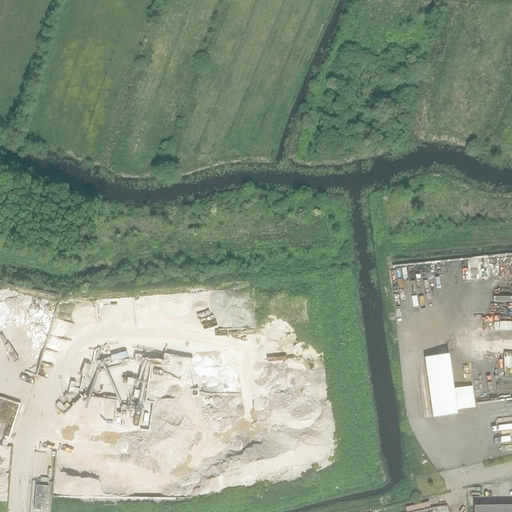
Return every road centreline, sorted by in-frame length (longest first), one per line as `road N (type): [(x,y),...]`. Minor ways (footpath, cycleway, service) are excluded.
road 1 (unknown): [(41,402),(92,340),(209,329)]
road 2 (unknown): [(38,426),(211,433)]
